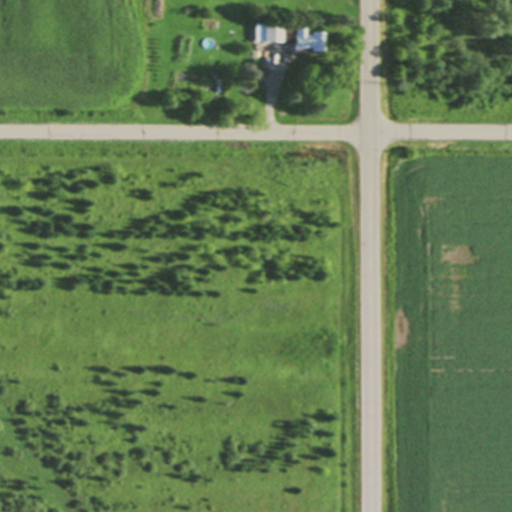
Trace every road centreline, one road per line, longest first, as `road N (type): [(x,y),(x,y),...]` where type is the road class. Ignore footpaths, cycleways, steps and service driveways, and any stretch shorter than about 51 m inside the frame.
road 1 (tertiary): [(367,511),(364,0)]
road 2 (residential): [(0,130),(511,132)]
